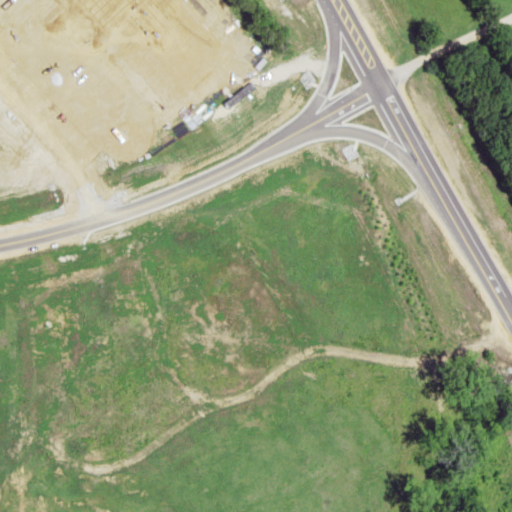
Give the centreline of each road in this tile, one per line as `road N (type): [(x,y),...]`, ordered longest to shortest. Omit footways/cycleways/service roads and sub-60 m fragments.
road 1 (residential): [(511,327),(469,346),(376,352),(239,389),(142,463),(98,468),(58,458),(44,441),(42,419),(67,377),(72,349)]
road 2 (secondary): [(511,312),(336,0)]
